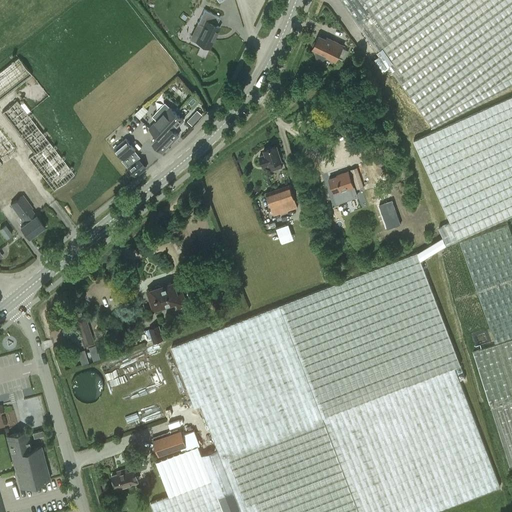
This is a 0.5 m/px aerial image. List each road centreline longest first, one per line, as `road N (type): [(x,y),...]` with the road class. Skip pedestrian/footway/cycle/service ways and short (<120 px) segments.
road 1 (secondary): [(14,300),(222,125),(264,70),(296,0)]
road 2 (tertiary): [(83,511),(33,338),(14,300)]
